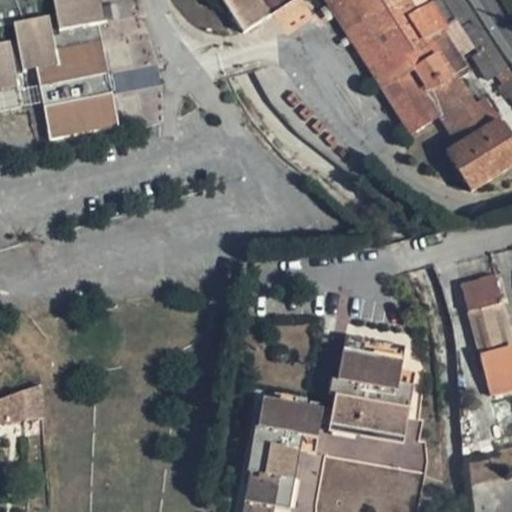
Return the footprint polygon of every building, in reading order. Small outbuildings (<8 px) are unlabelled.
[(37,76),(43,114),(48,139),(115,127),(109,98),(96,24),(103,23),(99,0),(0,0),(0,109),(19,106),(13,70),(23,68),(26,73),(32,76),(37,76)] [(221,0),(242,33),(294,0),(325,0),(410,135),(439,117),(457,146),(446,152),(471,191),(511,165),(511,132),(505,121),(500,124),(497,120),(489,125),(475,103),(459,78),(467,72),(457,56),(475,47),(477,52),(472,55),(487,78),(506,64),(464,0),(430,0),(426,3),(424,0),(221,0)] [(511,71),(508,65),(494,73),(501,82),(511,74),(511,71)] [(497,120),(502,116),(489,95),(475,103),(489,125),(497,120)] [(511,342),(495,278),(461,287),(478,350),(490,396),(511,390),(511,342)] [(343,352),(329,425),(403,439),(409,410),(393,407),(401,363),(343,352)] [(31,389),(0,399),(0,423),(42,420),(41,386),(31,389)] [(273,511),(274,508),(289,510),(302,436),(317,439),(322,409),(263,398),(241,511),(273,511)]
